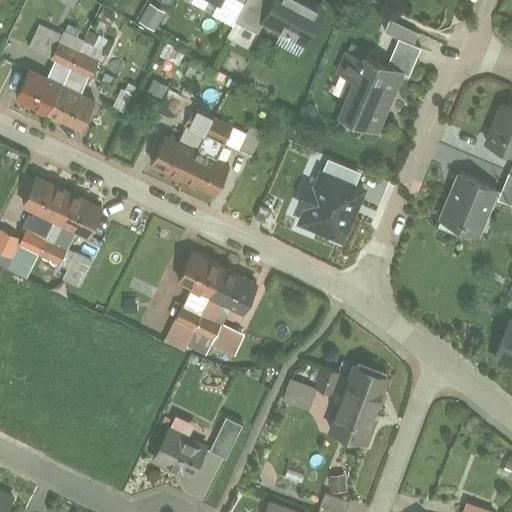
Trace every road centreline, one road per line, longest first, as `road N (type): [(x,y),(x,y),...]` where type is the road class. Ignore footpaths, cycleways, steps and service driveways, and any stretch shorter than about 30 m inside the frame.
road 1 (unclassified): [(366,295),(0,120)]
road 2 (residential): [(366,295),(466,46)]
road 3 (unclassified): [(441,362),(382,511)]
road 4 (unclassified): [(0,448),(130,511)]
